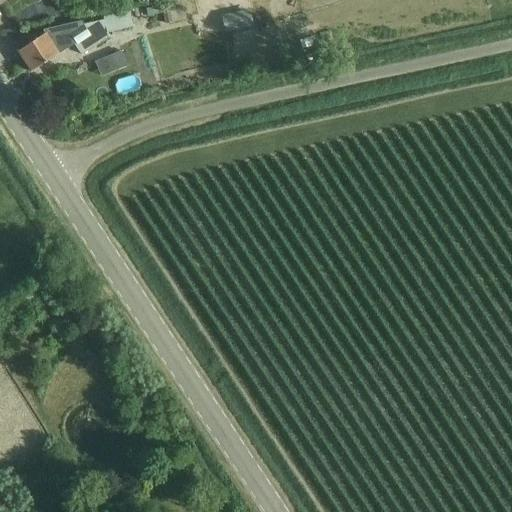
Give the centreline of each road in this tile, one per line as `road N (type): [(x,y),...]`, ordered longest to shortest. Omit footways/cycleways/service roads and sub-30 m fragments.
road 1 (unclassified): [(511,44),(148,125),(51,174)]
road 2 (tertiary): [(269,511),(51,174)]
